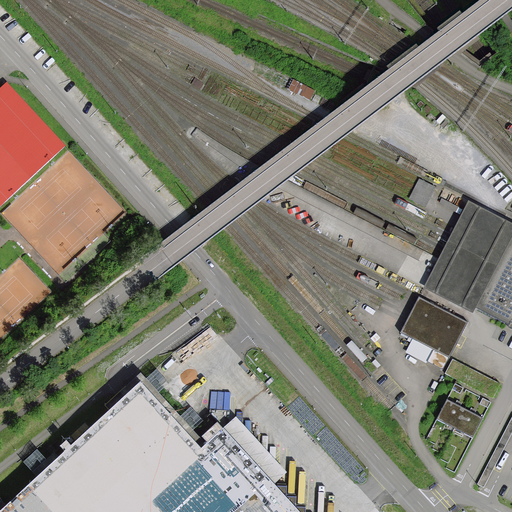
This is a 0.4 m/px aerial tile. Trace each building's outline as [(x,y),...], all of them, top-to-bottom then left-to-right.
[(257,61),(249,76),(309,106),(316,91),(257,61)] [(8,84),(0,91),(0,206),(65,147),(33,112),(8,84)] [(406,200),(423,209),(434,187),(417,179),(406,200)] [(511,223),(468,201),(425,288),(473,313),(476,308),(511,234),(511,223)] [(511,234),(476,308),(509,325),(510,325),(511,322),(511,234)] [(441,370),(465,324),(416,299),(413,304),(406,318),(398,333),(432,350),(426,362),(441,370)] [(365,336),(376,348),(381,344),(370,332),(365,336)] [(492,399),(499,384),(450,360),(443,374),(492,399)] [(301,511),(231,434),(209,454),(148,387),(135,400),(13,511),(301,511)] [(435,421),(471,440),(482,419),(471,413),(456,406),(446,401),(435,421)] [(511,417),(477,484),(484,488),(511,434),(511,417)] [(451,461),(448,468),(457,471),(461,459),(443,452),(441,457),(451,461)]
